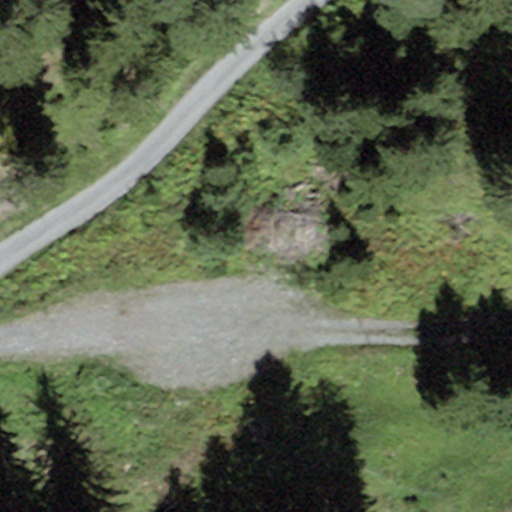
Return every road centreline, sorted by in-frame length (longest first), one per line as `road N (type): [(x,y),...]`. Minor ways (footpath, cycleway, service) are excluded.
road 1 (track): [(0,336),(152,316),(389,325),(511,319)]
road 2 (track): [(0,267),(206,87),(333,0)]
